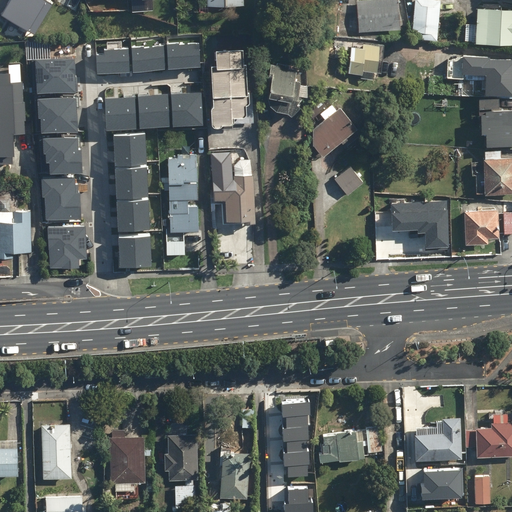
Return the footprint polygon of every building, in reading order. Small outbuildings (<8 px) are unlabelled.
[(8,0),(0,13),(34,34),(53,3),(47,0),(8,0)] [(395,0),(372,0),(355,1),(357,33),(398,30),(395,0)] [(438,1),(430,0),(413,0),(409,39),(434,42),(438,1)] [(79,4),(67,1),(63,15),(75,18),(79,4)] [(511,18),(511,11),(474,9),(473,26),(465,26),(464,41),(472,42),(472,44),(511,46),(511,36),(511,35),(511,21),(511,18)] [(167,43),(168,68),(201,65),(199,42),(179,44),(179,42),(167,43)] [(131,45),(133,69),(165,67),(164,44),(144,45),(144,44),(131,45)] [(360,49),(347,47),(345,61),(345,74),(358,76),(359,71),(372,73),(376,47),(361,44),(360,49)] [(96,52),(97,71),(130,69),(128,46),(103,47),(104,52),(96,52)] [(243,48),(217,49),(217,65),(212,65),(213,105),(210,107),(211,123),(213,125),(217,126),(219,126),(222,123),(232,122),(234,119),(234,116),(244,115),(246,112),(246,103),(249,101),(249,90),(247,90),(246,63),(244,63),(243,48)] [(488,57),(458,55),(457,75),(482,76),(481,96),(511,97),(511,96),(511,95),(511,60),(488,59),(488,57)] [(76,89),(74,56),(31,59),(33,92),(76,89)] [(404,60),(386,60),(386,78),(404,78),(404,60)] [(268,74),(263,99),(264,99),(266,107),(273,113),(278,114),(284,115),(288,118),(296,109),(292,105),(298,82),(293,81),(295,70),(294,70),(295,68),(276,63),(275,66),(268,65),(266,74),(268,74)] [(7,74),(0,74),(0,164),(10,164),(9,134),(22,134),(22,121),(23,121),(23,102),(21,102),(21,82),(19,82),(18,64),(7,64),(7,74)] [(171,92),(172,123),(203,122),(201,90),(171,92)] [(138,93),(139,125),(169,123),(168,92),(138,93)] [(104,95),(106,127),(136,125),(134,94),(104,95)] [(78,128),(76,95),(34,97),(35,130),(78,128)] [(497,100),(476,100),(476,111),(498,110),(497,100)] [(310,146),(318,158),(352,129),(338,108),(334,111),(330,106),(319,115),(323,120),(311,130),(310,146)] [(511,111),(482,112),(482,115),(477,116),(478,135),(482,135),(483,148),(511,147),(511,111)] [(113,133),(114,162),(147,161),(145,131),(113,133)] [(82,145),(78,145),(77,135),(39,137),(41,170),(83,167),(82,145)] [(230,151),(211,152),(213,199),(224,199),(225,221),(232,220),(243,220),(243,222),(254,221),(252,172),(251,157),(234,157),(235,179),(231,179),(230,151)] [(177,157),(168,157),(169,199),(188,198),(197,198),(196,153),(177,153),(177,157)] [(483,160),(480,160),(482,196),(511,194),(511,158),(500,159),(500,153),(483,154),(483,160)] [(115,165),(116,195),(148,194),(147,164),(115,165)] [(350,166),(333,180),(346,196),(364,182),(350,166)] [(75,174),(41,176),(42,195),(45,195),(46,216),(81,214),(80,189),(76,189),(75,174)] [(116,197),(117,227),(149,226),(148,196),(116,197)] [(188,198),(169,199),(170,230),(198,229),(197,205),(188,205),(188,198)] [(447,199),(390,200),(390,227),(409,226),(409,230),(425,229),(425,237),(425,249),(448,249),(447,199)] [(496,210),(461,212),(463,246),(486,245),(486,240),(497,239),(496,210)] [(0,258),(9,259),(9,252),(29,252),(28,211),(0,211),(0,258)] [(511,212),(501,213),(502,235),(511,234),(511,212)] [(85,223),(48,224),(50,266),(79,265),(79,256),(87,256),(85,223)] [(118,234),(119,263),(151,262),(150,233),(118,234)] [(180,241),(164,241),(163,255),(179,255),(180,241)] [(282,401),(282,414),(286,413),(286,424),(306,423),(305,413),(308,413),(307,400),(282,401)] [(253,410),(241,409),(240,428),(252,428),(253,410)] [(488,428),(472,428),(472,430),(464,430),(464,447),(473,447),(473,456),(511,455),(511,422),(505,422),(504,414),(490,414),(491,423),(488,423),(488,428)] [(122,416),(104,416),(104,424),(122,424),(122,416)] [(417,432),(413,432),(414,460),(464,459),(463,416),(444,416),(444,420),(439,420),(439,424),(417,425),(417,432)] [(73,420),(45,422),(47,475),(76,473),(73,420)] [(282,425),(283,437),(286,437),(287,449),(306,448),(306,437),(308,437),(308,423),(306,423),(286,424),(282,425)] [(319,453),(315,453),(316,462),(335,459),(335,461),(362,458),(360,445),(365,445),(366,452),(380,451),(378,425),(363,427),(364,428),(332,432),(332,434),(317,435),(319,453)] [(155,453),(154,432),(127,433),(127,428),(115,428),(115,434),(113,434),(115,487),(139,486),(139,478),(150,478),(148,453),(155,453)] [(194,434),(165,434),(165,453),(161,453),(161,470),(165,470),(165,480),(195,480),(194,434)] [(22,443),(0,443),(0,472),(23,471),(22,443)] [(283,449),(284,462),(287,462),(288,473),(307,472),(307,462),(309,462),(309,448),(306,448),(287,449),(283,449)] [(248,454),(219,452),(216,497),(245,499),(248,454)] [(459,467),(423,468),(424,483),(421,482),(421,495),(460,494),(459,467)] [(487,476),(473,476),(474,503),(488,503),(487,476)] [(288,499),(284,500),(284,511),(312,511),(312,498),(308,498),(307,485),(288,486),(288,499)] [(194,486),(173,486),(173,505),(173,511),(181,511),(182,504),(194,504),(194,486)] [(87,511),(86,492),(48,494),(49,511),(87,511)] [(229,511),(229,501),(207,502),(207,511),(229,511)]
